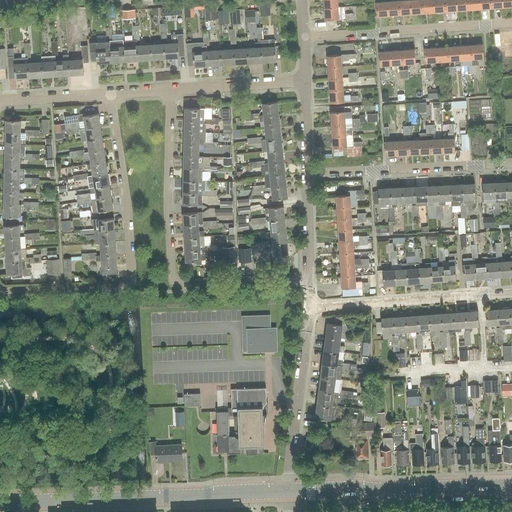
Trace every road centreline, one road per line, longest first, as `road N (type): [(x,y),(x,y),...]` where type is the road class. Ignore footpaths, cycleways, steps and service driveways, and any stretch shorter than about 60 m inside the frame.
road 1 (residential): [(0,291),(132,282),(111,94)]
road 2 (secondary): [(0,502),(288,491)]
road 3 (secondary): [(288,491),(511,485)]
road 4 (residential): [(511,23),(304,38)]
road 5 (residential): [(309,174),(511,165)]
road 6 (residential): [(310,308),(511,293)]
road 7 (residential): [(172,278),(170,91)]
road 8 (residential): [(288,491),(310,308)]
road 9 (residential): [(172,278),(189,291),(309,282)]
road 10 (residential): [(170,91),(305,81)]
